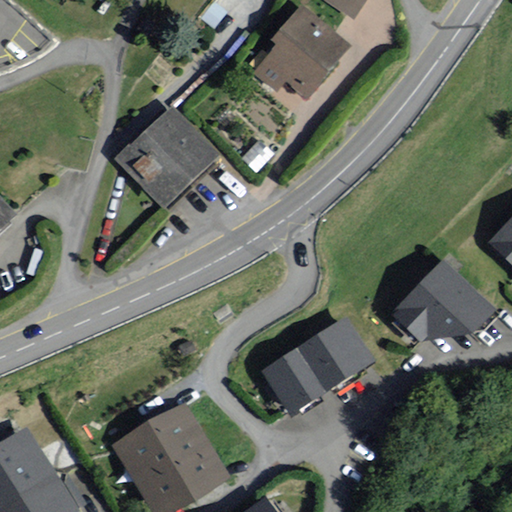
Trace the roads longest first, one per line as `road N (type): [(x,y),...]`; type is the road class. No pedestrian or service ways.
road 1 (secondary): [(0,358),(214,262),(284,221)]
road 2 (secondary): [(284,221),(396,115),(479,0)]
road 3 (residential): [(284,221),(298,243),(302,278),(216,358),(220,381),(274,452)]
road 4 (residential): [(274,452),(369,387),(511,351)]
